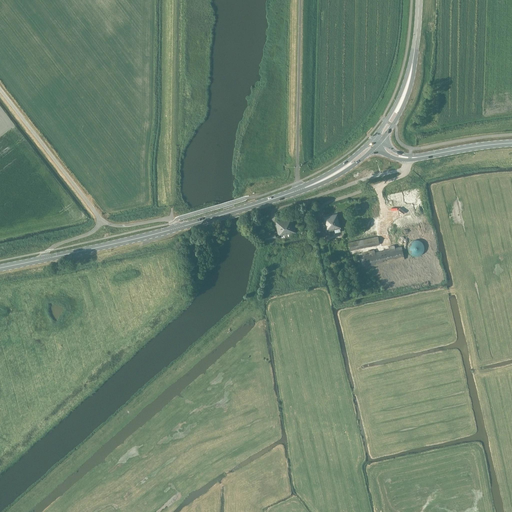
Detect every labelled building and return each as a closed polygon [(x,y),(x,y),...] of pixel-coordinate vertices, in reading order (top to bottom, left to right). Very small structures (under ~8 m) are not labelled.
[(410,133),(416,131),(415,129),(418,128),(417,124),(412,126),(413,128),(409,129),(410,133)] [(401,204),(386,208),(390,223),(404,220),(401,204)] [(324,220),(324,221),(326,232),(340,229),(337,214),(324,217),(324,220)] [(265,235),(265,237),(266,242),(277,240),(276,237),(279,236),(279,240),(290,238),(290,237),(292,236),(296,235),(295,232),(292,217),(276,220),(277,225),(276,225),(278,231),(274,232),(273,230),(269,231),(270,234),(265,235)] [(379,245),(378,237),(348,243),(350,251),(379,245)] [(424,248),(424,247),(424,246),(423,245),(423,244),(422,243),(421,242),(420,241),(418,241),(417,240),(416,240),(414,241),(413,241),(412,241),(411,242),(410,243),(409,244),(409,245),(408,247),(408,248),(408,249),(408,250),(409,252),(409,253),(410,254),(411,255),(412,256),(413,256),(414,256),(416,257),(417,257),(418,256),(420,256),(421,255),(422,254),(423,253),(423,252),(424,251),(424,250),(424,248)] [(363,256),(364,258),(366,268),(404,259),(401,247),(395,248),(394,245),(389,246),(390,249),(375,253),(374,250),(369,251),(370,254),(363,256)]
